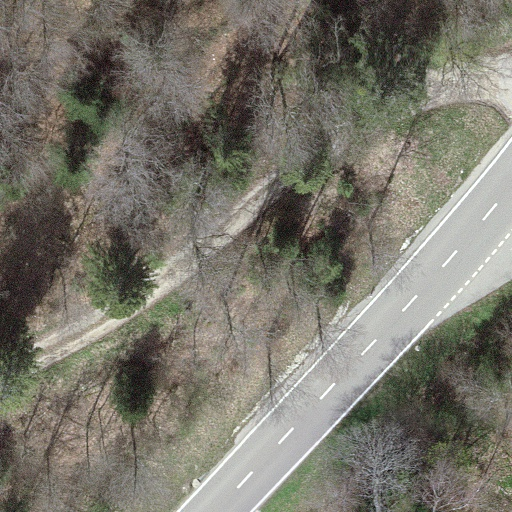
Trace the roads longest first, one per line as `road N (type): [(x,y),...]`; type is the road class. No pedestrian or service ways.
road 1 (track): [(511,68),(399,101),(337,135),(126,311),(0,383)]
road 2 (secondary): [(217,511),(511,172)]
